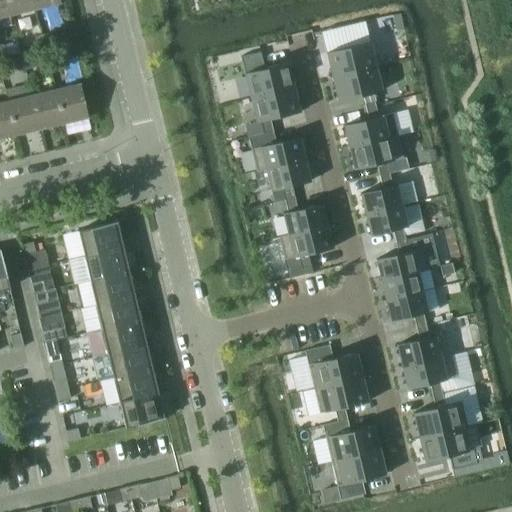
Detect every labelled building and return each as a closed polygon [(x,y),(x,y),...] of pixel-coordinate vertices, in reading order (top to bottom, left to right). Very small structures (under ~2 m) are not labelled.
[(7,0),(0,0),(0,16),(11,14),(7,0)] [(32,0),(7,0),(11,14),(34,9),(32,0)] [(58,0),(32,0),(34,9),(57,3),(59,3),(58,0)] [(51,45),(49,37),(48,33),(41,35),(43,47),(51,45)] [(345,35),(348,47),(357,45),(354,33),(345,35)] [(65,34),(49,37),(51,45),(60,43),(62,49),(68,47),(65,34)] [(33,37),(36,49),(43,47),(41,35),(33,37)] [(369,42),(357,45),(348,47),(325,53),(331,77),(375,67),(369,42)] [(72,59),(69,47),(68,47),(62,49),(64,61),(72,59)] [(259,53),(240,58),(244,73),(263,69),(259,53)] [(29,57),(21,58),(24,70),(32,68),(29,57)] [(21,58),(14,60),(16,72),(24,70),(21,58)] [(287,64),(244,73),(243,74),(249,98),(293,88),(287,64)] [(381,91),(375,67),(331,77),(337,102),(362,96),(371,93),(381,91)] [(77,85),(54,90),(62,123),(87,117),(79,84),(77,85)] [(28,85),(4,91),(6,102),(14,134),(38,129),(30,96),(28,85)] [(299,112),(293,88),(249,98),(255,122),(259,121),(269,119),(299,112)] [(54,90),(30,96),(38,129),(62,123),(54,90)] [(374,105),(371,93),(362,96),(364,108),(374,105)] [(6,102),(0,103),(0,137),(14,134),(6,102)] [(377,117),(374,105),(364,108),(367,119),(377,117)] [(367,119),(342,125),(348,147),(396,136),(412,132),(407,110),(377,117),(367,119)] [(272,131),(269,119),(259,121),(262,133),(272,131)] [(275,143),(272,131),(262,133),(247,137),(250,149),(275,143)] [(396,136),(387,138),(348,147),(353,170),(376,164),(385,162),(402,158),(396,136)] [(298,137),(275,143),(250,149),(255,171),(264,169),(304,159),(298,137)] [(309,182),(304,159),(264,169),(270,191),(281,188),(290,186),(309,182)] [(388,174),(385,162),(376,164),(378,176),(388,174)] [(391,186),(388,174),(378,176),(381,188),(391,186)] [(381,188),(359,193),(364,214),(416,202),(411,181),(391,186),(381,188)] [(293,198),(290,186),(281,188),(283,200),(293,198)] [(296,210),(293,198),(283,200),(286,212),(296,210)] [(416,202),(364,214),(369,235),(391,230),(401,228),(403,236),(423,231),(416,202)] [(321,204),(296,210),(286,212),(282,213),(287,235),(326,226),(321,204)] [(115,222),(77,231),(83,257),(122,247),(115,222)] [(331,248),(326,226),(287,235),(278,238),(283,260),(297,256),(307,254),(331,248)] [(404,240),(401,228),(391,230),(394,242),(404,240)] [(397,254),(375,259),(380,280),(416,271),(426,269),(439,266),(431,233),(404,240),(407,252),(397,254)] [(407,252),(404,240),(394,242),(397,254),(407,252)] [(22,255),(34,252),(32,242),(20,245),(22,255)] [(127,272),(122,247),(83,257),(89,281),(127,272)] [(0,290),(8,289),(0,254),(0,290)] [(310,266),(307,254),(297,256),(300,268),(310,266)] [(450,263),(439,266),(441,276),(453,273),(450,263)] [(421,291),(416,271),(380,280),(384,300),(421,291)] [(127,272),(89,281),(94,305),(133,296),(127,272)] [(29,285),(32,294),(43,292),(41,282),(29,285)] [(53,289),(43,292),(46,301),(34,304),(38,319),(59,314),(53,289)] [(426,312),(421,291),(384,300),(389,321),(412,315),(421,313),(426,312)] [(46,301),(43,292),(32,294),(34,304),(46,301)] [(133,296),(94,305),(100,329),(139,320),(133,296)] [(424,325),(421,313),(412,315),(415,327),(424,325)] [(63,328),(59,314),(38,319),(41,333),(53,330),(63,328)] [(145,344),(139,320),(100,329),(106,354),(145,344)] [(427,337),(424,325),(415,327),(417,339),(427,337)] [(53,330),(41,333),(43,343),(55,340),(53,330)] [(417,339),(395,345),(400,367),(449,355),(444,333),(427,337),(417,339)] [(9,336),(11,348),(21,346),(18,334),(9,336)] [(58,350),(55,340),(43,343),(46,353),(58,350)] [(151,369),(145,344),(106,354),(112,378),(151,369)] [(303,351),(306,364),(331,358),(328,345),(303,351)] [(355,353),(331,358),(306,364),(312,389),(361,377),(355,353)] [(449,355),(400,367),(406,389),(428,384),(438,381),(454,377),(449,355)] [(157,393),(151,369),(112,378),(118,402),(157,393)] [(367,402),(361,377),(312,389),(318,413),(333,410),(343,407),(367,402)] [(65,379),(53,382),(55,392),(67,389),(65,379)] [(440,393),(438,381),(428,384),(431,395),(440,393)] [(69,399),(67,389),(55,392),(58,402),(69,399)] [(163,419),(157,393),(118,402),(124,428),(163,419)] [(443,405),(440,393),(431,395),(434,407),(443,405)] [(460,401),(443,405),(434,407),(412,413),(417,437),(461,427),(466,425),(460,401)] [(346,419),(343,407),(333,410),(336,422),(346,419)] [(349,431),(346,419),(336,422),(321,425),(324,437),(349,431)] [(372,425),(349,431),(324,437),(330,461),(378,450),(372,425)] [(488,425),(474,427),(478,446),(492,443),(488,425)] [(467,451),(461,427),(417,437),(423,462),(447,456),(467,451)] [(76,428),(65,431),(67,441),(79,438),(76,428)] [(384,474),(378,450),(330,461),(336,486),(360,480),(384,474)] [(472,450),(467,451),(447,456),(450,470),(475,464),(472,450)] [(179,488),(176,476),(166,479),(169,490),(179,488)] [(363,494),(360,480),(336,486),(339,500),(363,494)] [(140,497),(137,486),(127,488),(130,500),(140,497)] [(130,500),(127,488),(117,490),(120,502),(130,500)] [(91,509),(88,497),(78,500),(81,511),(91,509)] [(78,511),(81,511),(78,500),(68,502),(70,511),(78,511)]
